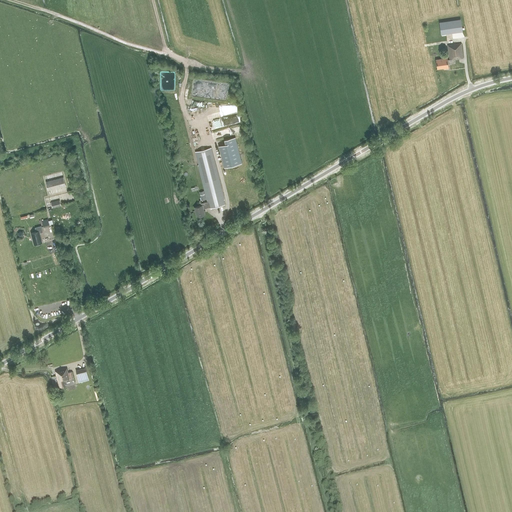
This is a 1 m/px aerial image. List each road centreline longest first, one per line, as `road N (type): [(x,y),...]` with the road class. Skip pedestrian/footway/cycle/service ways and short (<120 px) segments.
road 1 (track): [(223,234),(217,210),(228,207),(212,141),(181,98),(186,64),(9,0)]
road 2 (tertiary): [(0,367),(269,206)]
road 3 (tertiary): [(511,80),(445,102),(269,206)]
